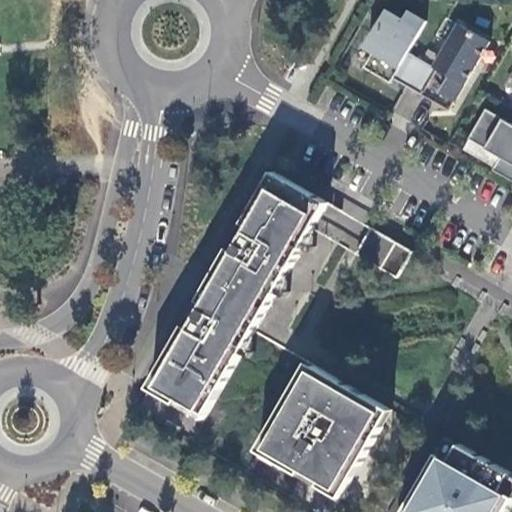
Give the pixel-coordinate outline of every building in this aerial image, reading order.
[(427,21),(410,11),(404,20),(388,10),(367,45),(360,41),(348,63),(363,71),(365,67),(391,82),(394,78),(422,94),(435,67),(409,52),(427,21)] [(490,41),(460,23),(435,67),(422,94),(450,110),(490,41)] [(394,112),(410,120),(421,96),(404,89),(394,112)] [(511,123),(486,108),(469,138),(501,157),(494,170),(511,179),(511,123)] [(216,398),(329,202),(280,175),(192,328),(186,324),(161,367),(167,371),(155,391),(177,403),(180,398),(201,410),(210,395),(216,398)] [(413,250),(371,226),(356,253),(398,277),(413,250)] [(354,388),(309,362),(271,429),(276,432),(267,449),(288,461),(286,465),(301,474),(303,469),(339,490),(348,473),(354,477),(383,426),(377,423),(387,406),(354,388)] [(485,457),(460,443),(451,459),(438,452),(404,511),(405,511),(507,511),(511,503),(511,493),(503,488),(511,472),(485,457)]
